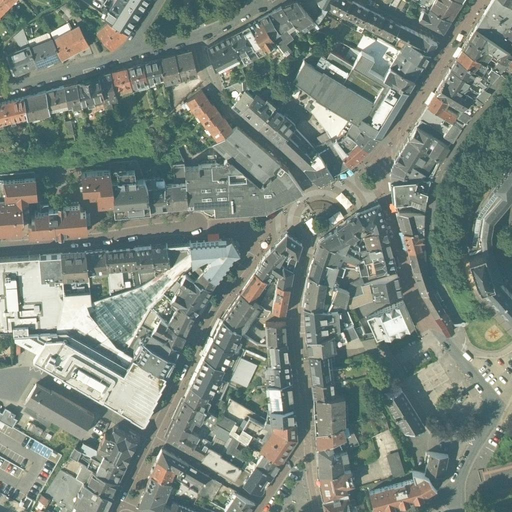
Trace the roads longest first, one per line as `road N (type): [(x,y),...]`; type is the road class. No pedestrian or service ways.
road 1 (unclassified): [(196,225),(0,245)]
road 2 (residential): [(311,186),(221,101),(194,34)]
road 3 (residential): [(150,438),(27,371),(0,373)]
road 4 (residential): [(255,511),(293,450),(308,442),(318,511)]
road 5 (residential): [(0,81),(126,51)]
